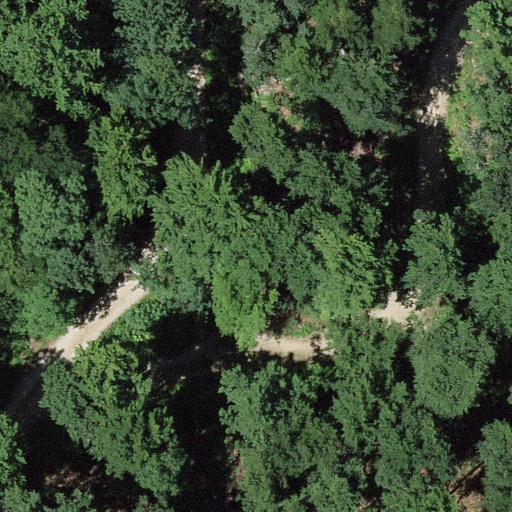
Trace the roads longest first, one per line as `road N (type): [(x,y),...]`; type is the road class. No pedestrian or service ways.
road 1 (track): [(49,376),(350,336),(416,288),(438,70),(471,0)]
road 2 (track): [(199,0),(199,80),(175,205),(49,376)]
